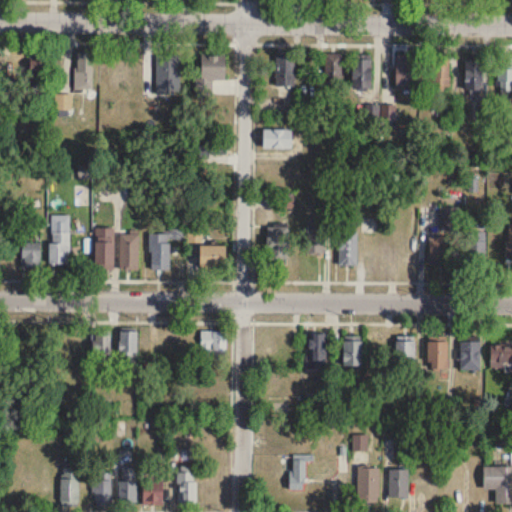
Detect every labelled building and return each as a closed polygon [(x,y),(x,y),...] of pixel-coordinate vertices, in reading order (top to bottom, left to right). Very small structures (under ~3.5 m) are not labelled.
[(29,85),(47,85),(47,53),(29,53),(29,85)] [(76,90),(93,90),(93,53),(76,53),(76,90)] [(324,83),(341,83),(341,54),(324,54),(324,83)] [(128,55),(110,55),(110,90),(128,90),(128,55)] [(395,87),(416,87),(416,55),(395,55),(395,87)] [(225,80),(224,56),(201,57),(202,81),(225,80)] [(276,56),(276,85),(294,85),(294,56),(276,56)] [(315,56),(299,56),(299,83),(315,83),(315,56)] [(511,57),(498,58),(497,99),(511,99),(511,57)] [(370,59),(351,59),(351,89),(370,89),(370,59)] [(431,89),(448,89),(448,60),(431,60),(431,89)] [(483,61),(465,61),(465,95),(483,95),(483,61)] [(72,95),(55,95),(55,117),(72,117),(72,95)] [(291,130),(263,130),(263,149),(291,149),(291,130)] [(198,155),(225,155),(225,140),(198,140),(198,155)] [(279,209),(293,209),(293,191),(279,191),(279,209)] [(441,207),(441,232),(459,232),(459,207),(441,207)] [(268,262),(288,262),(288,223),(268,223),(268,262)] [(307,254),(325,254),(325,223),(307,224),(307,254)] [(60,224),(50,224),(50,265),(69,265),(69,230),(60,230),(60,224)] [(92,225),(111,225),(111,267),(92,267),(92,225)] [(136,228),(136,267),(117,267),(117,232),(127,232),(127,228),(136,228)] [(338,266),(357,266),(357,231),(338,231),(338,266)] [(486,265),(486,231),(467,231),(467,265),(486,265)] [(170,271),(170,239),(179,239),(179,234),(150,234),(150,271),(170,271)] [(452,237),(429,237),(429,262),(452,262),(452,237)] [(19,240),(37,240),(37,266),(19,266),(19,240)] [(199,246),(199,265),(223,265),(223,246),(199,246)] [(110,332),(92,332),(92,367),(110,367),(110,332)] [(225,361),(225,332),(200,332),(200,361),(225,361)] [(136,333),(120,333),(119,372),(136,373),(136,333)] [(326,370),(327,335),(307,335),(307,370),(326,370)] [(386,337),(370,337),(370,371),(386,371),(386,337)] [(397,374),(416,374),(416,341),(397,341),(397,374)] [(427,371),(447,371),(447,342),(427,342),(427,371)] [(480,342),(459,342),(459,371),(480,371),(480,342)] [(511,363),(511,346),(491,346),(491,372),(511,372),(511,363)] [(305,491),(305,457),(291,457),(291,491),(305,491)] [(195,506),(195,467),(178,467),(178,506),(195,506)] [(511,467),(483,468),(483,491),(496,491),(496,505),(511,504),(511,467)] [(60,509),(79,509),(79,469),(60,469),(60,509)] [(120,506),(135,506),(135,469),(120,469),(120,506)] [(357,503),(379,503),(379,469),(357,469),(357,503)] [(408,470),(389,470),(389,500),(408,500),(408,470)] [(95,481),(95,508),(111,508),(111,481),(95,481)] [(162,506),(162,491),(142,491),(142,506),(162,506)]
